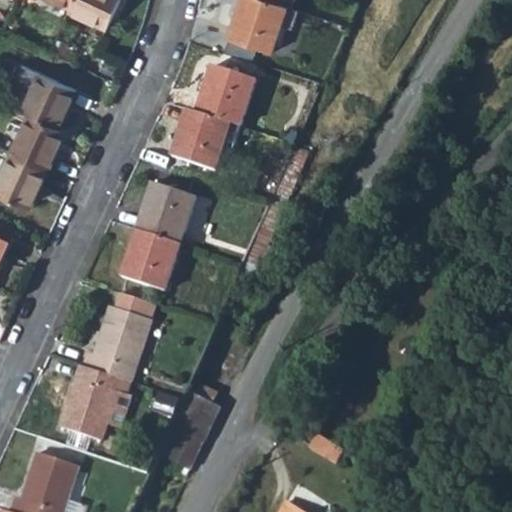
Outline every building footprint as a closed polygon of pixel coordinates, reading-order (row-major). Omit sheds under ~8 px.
[(52,0),(70,8),(73,0),(52,0)] [(69,11),(107,29),(120,0),(73,0),(70,8),(69,11)] [(279,3),(270,0),(240,0),(228,38),(272,52),(285,12),(288,5),(279,3)] [(302,10),(288,5),(285,12),(300,17),(302,10)] [(228,38),(223,52),(233,55),(247,60),(252,46),(228,38)] [(29,97),(23,111),(28,114),(59,128),(76,89),(22,65),(11,88),(29,97)] [(212,66),(197,113),(231,124),(241,128),(256,81),(212,66)] [(197,113),(189,110),(173,157),(216,171),(231,124),(197,113)] [(28,114),(11,151),(49,168),(66,131),(59,128),(28,114)] [(298,148),(238,278),(259,286),(271,259),(265,256),(308,151),(298,148)] [(49,168),(11,151),(0,175),(0,195),(30,209),(49,168)] [(153,183),(138,230),(182,244),(197,199),(153,183)] [(182,244),(138,230),(123,278),(166,292),(182,244)] [(0,232),(0,264),(12,238),(0,232)] [(89,352),(84,367),(124,380),(132,383),(157,305),(123,294),(117,310),(111,308),(96,354),(89,352)] [(84,367),(82,366),(62,428),(103,442),(124,380),(84,367)] [(192,380),(187,390),(212,401),(216,391),(192,380)] [(187,390),(159,456),(189,470),(220,405),(212,401),(187,390)] [(175,397),(162,392),(156,411),(168,415),(175,397)] [(337,460),(344,451),(319,434),(312,443),(337,460)] [(16,499),(11,511),(64,511),(78,468),(38,454),(23,501),(16,499)] [(85,511),(88,503),(72,499),(69,511),(85,511)] [(287,500),(279,511),(288,511),(294,504),(287,500)]
